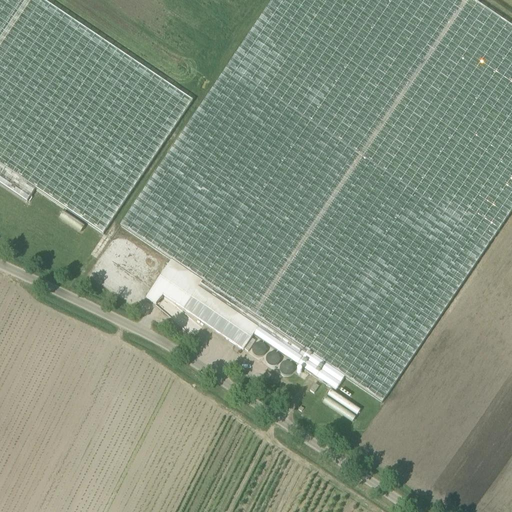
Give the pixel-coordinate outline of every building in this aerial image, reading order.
[(0,0),(0,185),(27,203),(35,190),(103,235),(110,224),(192,102),(40,0),(0,0)] [(120,227),(171,262),(146,299),(155,306),(163,297),(184,311),(243,351),(254,336),(336,392),(345,379),(382,404),(490,244),(511,211),(511,27),(478,4),(479,1),(477,0),(273,0),(228,67),(120,227)] [(76,220),(71,226),(79,232),(84,226),(76,220)] [(319,388),(315,385),(313,387),(310,392),(314,395),(319,388)] [(323,402),(352,422),(360,411),(331,390),(323,402)]
